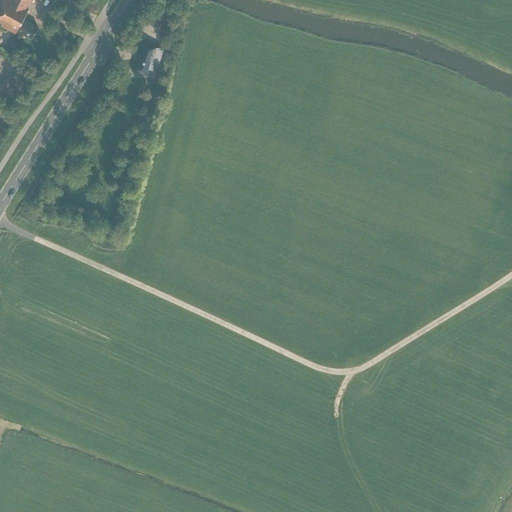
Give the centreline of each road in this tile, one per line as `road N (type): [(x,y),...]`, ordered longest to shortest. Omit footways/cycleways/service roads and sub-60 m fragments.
road 1 (unclassified): [(0,221),(328,369),(362,367),(511,270)]
road 2 (secondary): [(0,205),(128,0)]
